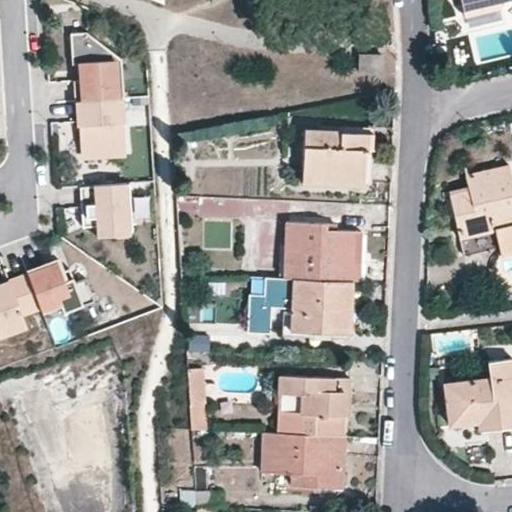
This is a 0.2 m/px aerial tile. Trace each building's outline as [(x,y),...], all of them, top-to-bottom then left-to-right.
[(460,0),(464,15),(500,6),(498,0),(460,0)] [(85,31),(66,33),(70,71),(82,70),(83,73),(66,74),(70,107),(127,105),(126,56),(85,31)] [(358,55),(358,70),(380,71),(380,55),(358,55)] [(127,105),(70,107),(72,166),(129,164),(127,105)] [(314,124),(313,131),(363,133),(361,183),(369,183),(371,126),(314,124)] [(361,183),(363,133),(313,131),(302,130),(300,179),(361,183)] [(511,187),(507,166),(465,176),(467,188),(469,199),(451,203),(463,255),(498,247),(499,252),(511,249),(511,187)] [(130,186),(81,184),(79,231),(128,233),(130,186)] [(448,192),(451,203),(469,199),(467,188),(448,192)] [(351,229),(323,229),(316,229),(316,223),(285,222),(282,276),(291,277),(349,279),(351,229)] [(358,230),(351,229),(349,279),(356,280),(358,230)] [(61,277),(54,262),(27,277),(39,303),(59,298),(65,312),(91,300),(77,269),(61,277)] [(39,303),(27,277),(0,288),(0,328),(3,334),(26,325),(20,312),(39,303)] [(348,299),(349,279),(291,277),(290,308),(289,328),(340,331),(341,299),(348,299)] [(259,313),(272,314),(273,288),(260,287),(259,313)] [(340,331),(347,331),(348,299),(341,299),(340,331)] [(282,307),(280,333),(340,336),(340,331),(289,328),(290,308),(282,307)] [(189,334),(186,353),(205,356),(208,337),(189,334)] [(486,361),(488,377),(452,382),(453,398),(450,399),(453,423),(476,420),(495,418),(496,427),(511,424),(511,376),(510,359),(486,361)] [(199,366),(186,367),(188,402),(202,403),(199,366)] [(276,391),(301,392),(298,432),(339,434),(340,415),(341,395),(346,396),(346,378),(277,374),(276,391)] [(452,382),(443,383),(448,424),(453,423),(450,399),(453,398),(452,382)] [(202,403),(188,402),(189,428),(204,428),(202,403)] [(476,420),(477,428),(496,427),(495,418),(476,420)] [(341,434),(339,434),(298,432),(273,431),(261,430),(260,469),(289,471),(288,483),(338,486),(341,434)] [(209,506),(209,490),(193,490),(194,506),(209,506)]
